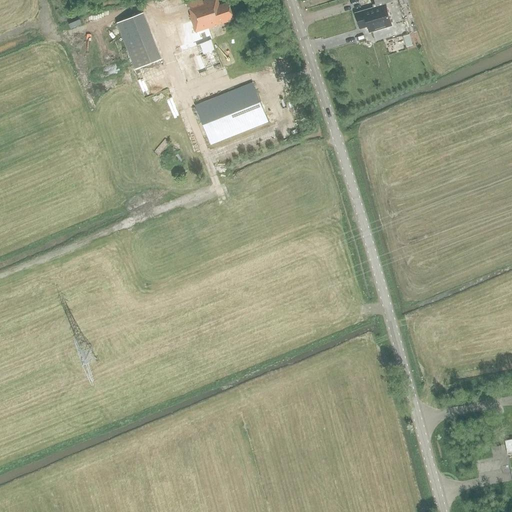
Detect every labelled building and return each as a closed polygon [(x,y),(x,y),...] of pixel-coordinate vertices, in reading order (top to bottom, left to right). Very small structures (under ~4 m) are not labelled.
[(227,20),(233,18),(228,4),(220,6),(217,0),(207,0),(203,1),(202,0),(196,0),(187,3),(191,15),(190,15),(195,32),(228,22),(227,20)] [(397,35),(409,32),(402,4),(409,2),(408,0),(392,0),(399,25),(395,26),(397,35)] [(360,29),(379,23),(374,8),(355,13),(360,29)] [(134,69),(161,59),(144,11),(117,21),(134,69)] [(119,68),(121,65),(123,63),(124,60),(125,56),(125,53),(125,50),(124,47),(123,44),(121,41),(120,38),(117,36),(115,34),(112,32),(109,31),(106,30),(102,30),(99,30),(96,31),(93,32),(90,33),(87,35),(85,38),(83,40),(81,43),(80,46),(79,49),(79,53),(79,56),(80,59),(81,62),(82,65),(84,68),(87,70),(89,72),(92,74),(95,75),(98,76),(102,76),(105,76),(108,75),(111,74),(114,72),(117,70),(119,68)] [(222,68),(211,39),(174,53),(185,83),(222,68)] [(195,105),(210,145),(268,122),(253,83),(195,105)] [(97,96),(110,133),(142,122),(129,85),(97,96)]
